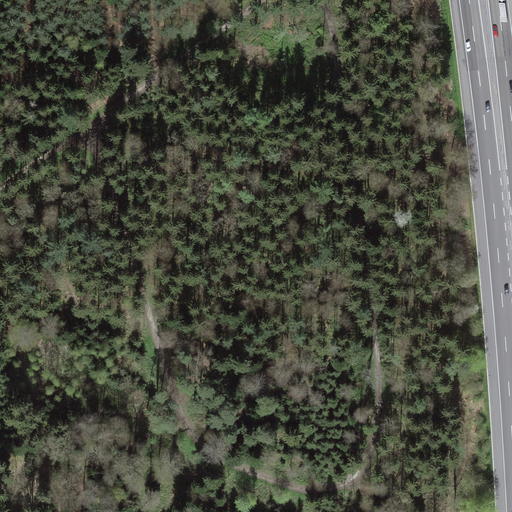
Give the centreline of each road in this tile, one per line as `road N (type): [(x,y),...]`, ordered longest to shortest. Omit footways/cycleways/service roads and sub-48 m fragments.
road 1 (track): [(95,131),(182,411),(202,449),(297,490),(342,485),(370,460),(380,379),(325,0)]
road 2 (motorway): [(469,0),(511,434)]
road 3 (track): [(0,196),(261,0)]
road 4 (motorway): [(511,123),(497,0)]
